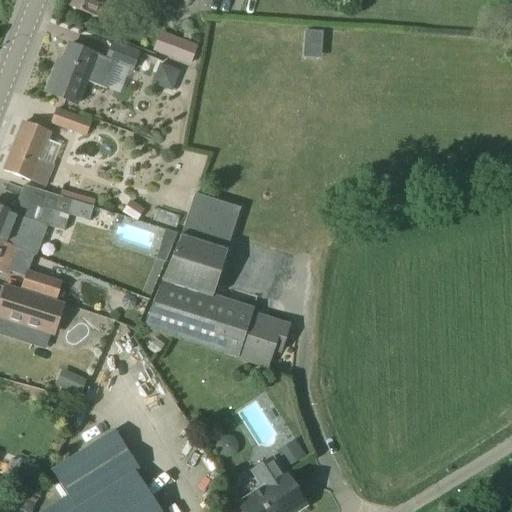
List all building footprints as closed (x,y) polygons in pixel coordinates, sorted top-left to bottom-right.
[(108,22),(116,0),(67,0),(65,5),(108,22)] [(158,30),(150,50),(187,65),(196,46),(158,30)] [(131,71),(138,53),(113,44),(106,60),(68,45),(59,68),(55,66),(45,93),(76,105),(85,82),(106,90),(116,65),(131,71)] [(164,78),(160,88),(171,92),(179,71),(159,64),(155,74),(164,78)] [(84,137),(89,122),(55,109),(49,124),(84,137)] [(45,187),(52,168),(53,165),(40,160),(50,134),(22,123),(3,171),(45,187)] [(58,211),(62,198),(58,197),(26,187),(22,199),(39,205),(58,211)] [(194,194),(180,236),(179,235),(162,277),(211,297),(226,251),(239,209),(194,194)] [(62,198),(58,211),(68,214),(68,216),(88,222),(92,207),(62,198)] [(122,212),(137,222),(143,210),(129,201),(122,212)] [(58,211),(39,205),(34,221),(44,224),(63,231),(65,223),(68,216),(68,214),(58,211)] [(0,208),(0,242),(18,249),(34,256),(40,240),(39,240),(24,234),(29,220),(0,208)] [(162,237),(158,250),(169,253),(172,240),(162,237)] [(0,273),(7,276),(14,259),(18,249),(0,242),(0,273)] [(55,301),(61,282),(26,271),(20,290),(55,301)] [(237,359),(251,314),(253,311),(211,297),(162,277),(141,328),(237,359)] [(0,320),(49,336),(53,337),(63,307),(3,288),(0,298),(0,320)] [(121,301),(121,303),(121,304),(121,306),(122,307),(123,308),(124,309),(125,310),(127,310),(128,310),(130,310),(131,310),(133,309),(134,308),(134,306),(135,305),(135,303),(135,302),(134,300),(134,299),(133,298),(132,297),(130,296),(129,296),(127,296),(126,296),(124,297),(123,297),(122,299),(121,300),(121,301)] [(279,353),(288,326),(251,314),(237,359),(266,369),(272,350),(279,353)] [(66,371),(59,387),(70,392),(77,376),(66,371)] [(158,511),(134,473),(138,470),(113,431),(50,470),(75,507),(67,511),(158,511)] [(275,451),(286,467),(304,456),(293,439),(275,451)] [(282,476),(271,460),(255,468),(265,487),(236,504),(241,511),(291,511),(303,504),(285,475),(282,476)]
